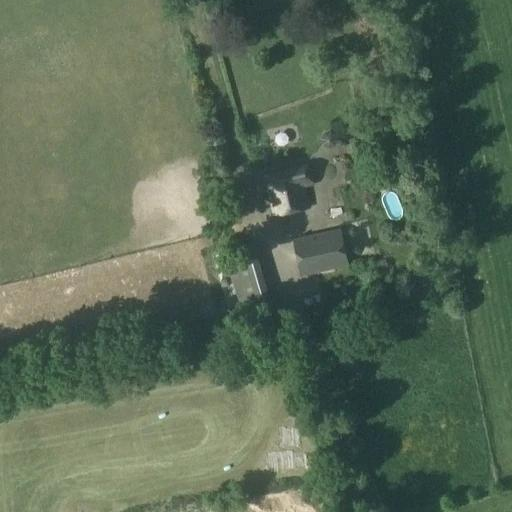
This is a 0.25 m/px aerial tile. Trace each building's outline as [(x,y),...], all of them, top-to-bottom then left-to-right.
[(400,48),(384,52),(387,70),(404,67),(400,48)] [(395,84),(385,86),(383,73),(356,78),(360,111),(364,110),(398,105),(395,84)] [(309,166),(266,175),(274,214),(308,207),(303,185),(313,183),(309,166)] [(340,227),(292,238),(301,275),(307,274),(343,266),(350,265),(340,227)] [(255,246),(224,255),(245,334),(277,326),(255,246)]
